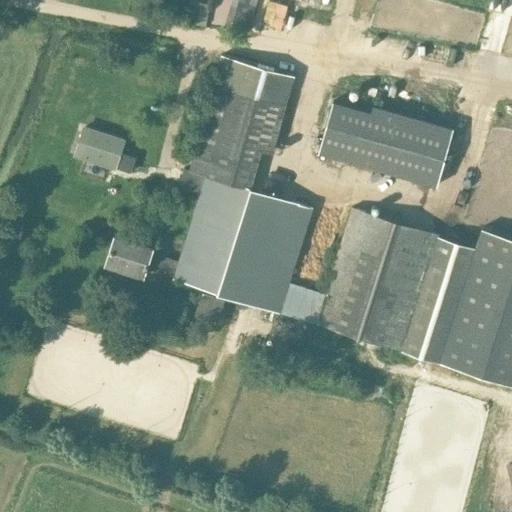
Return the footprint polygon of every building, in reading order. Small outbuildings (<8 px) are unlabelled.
[(164,0),(163,10),(179,13),(181,2),(167,0),(164,0)] [(254,0),(238,0),(232,24),(248,28),(254,0)] [(209,4),(191,1),(186,22),(206,25),(209,4)] [(144,274),(146,268),(174,276),(174,277),(279,310),(403,349),(404,344),(437,233),(351,206),(324,293),(288,283),(312,207),(252,187),(263,150),(273,153),(287,104),(296,74),(222,53),(214,82),(189,169),(184,168),(179,185),(199,192),(178,260),(151,251),(153,248),(115,236),(106,262),(144,274)] [(424,107),(451,115),(456,97),(429,90),(424,107)] [(333,101),(319,151),(438,185),(454,128),(374,105),(372,111),(333,101)] [(120,140),(124,130),(115,126),(111,137),(85,127),(76,150),(116,166),(125,143),(120,140)] [(476,245),(441,354),(511,374),(511,236),(482,227),(476,245)] [(437,233),(404,344),(441,354),(476,245),(437,233)] [(470,413),(472,404),(442,397),(440,407),(470,413)] [(505,463),(511,446),(511,421),(496,459),(505,463)]
